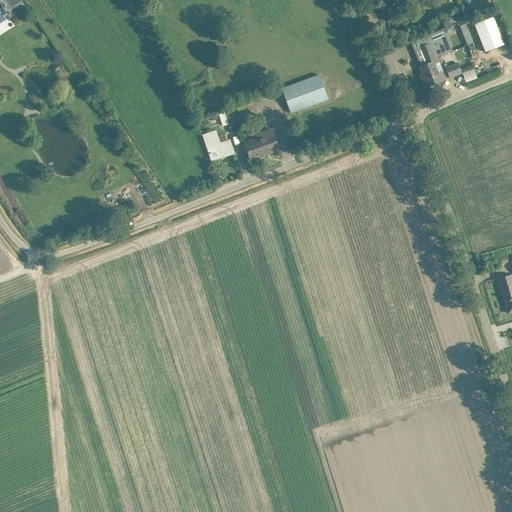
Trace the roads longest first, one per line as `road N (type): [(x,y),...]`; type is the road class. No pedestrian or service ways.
road 1 (unclassified): [(416,121),(64,251),(22,243),(0,216)]
road 2 (unclassified): [(511,403),(416,121)]
road 3 (unclassified): [(416,121),(366,0)]
